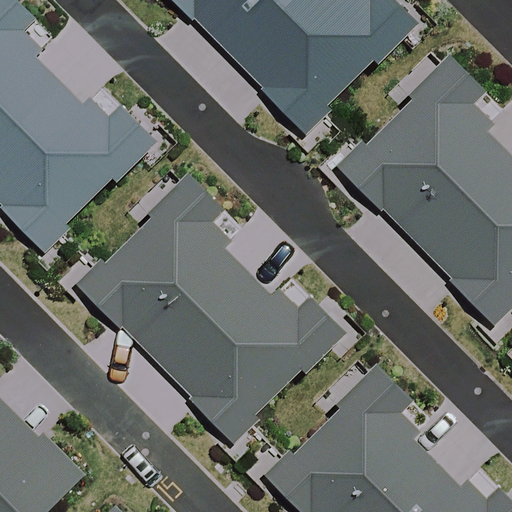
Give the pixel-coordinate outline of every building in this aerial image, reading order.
[(23,16),(7,0),(0,0),(0,213),(34,248),(145,137),(107,99),(94,112),(10,29),(23,16)] [(161,0),(175,13),(179,9),(248,77),(243,81),(287,125),(398,15),(383,0),(161,0)] [(462,93),(425,56),(314,166),(361,213),(365,208),(434,276),(430,281),(473,325),(511,286),(511,167),(449,105),(462,93)] [(212,209),(175,172),(63,283),(110,330),(115,325),(183,393),(179,398),(223,442),(334,331),(296,293),(283,306),(199,222),(212,209)] [(401,399),(364,362),(253,473),(291,511),(511,511),(511,510),(485,483),(472,496),(388,412),(401,399)] [(0,511),(34,511),(63,484),(0,419),(0,511)] [(101,511),(90,500),(77,511),(101,511)]
